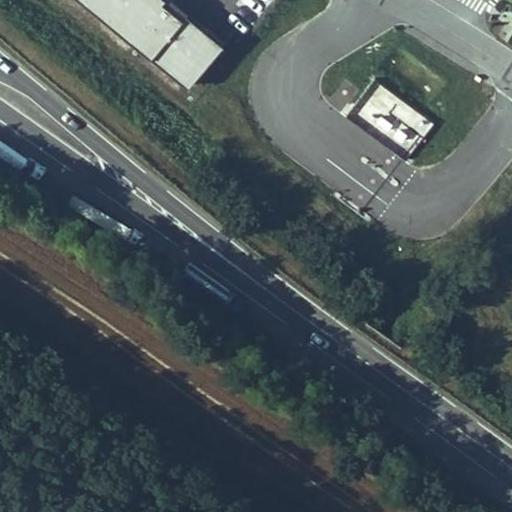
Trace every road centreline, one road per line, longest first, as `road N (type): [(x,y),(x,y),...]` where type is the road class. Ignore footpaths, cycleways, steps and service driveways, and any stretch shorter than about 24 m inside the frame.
road 1 (primary): [(231,264),(511,469)]
road 2 (primary): [(231,264),(170,201),(0,65)]
road 3 (primary): [(0,111),(171,232),(231,264)]
road 4 (residential): [(406,0),(511,65)]
